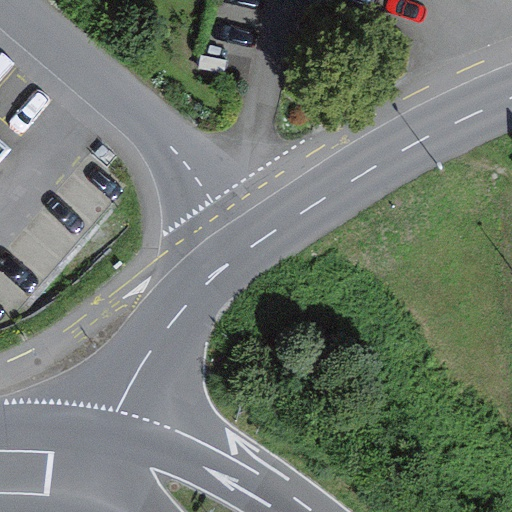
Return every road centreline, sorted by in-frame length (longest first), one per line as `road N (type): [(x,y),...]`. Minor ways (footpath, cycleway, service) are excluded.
road 1 (residential): [(245,250),(166,130),(10,0)]
road 2 (unclassified): [(245,250),(412,145),(511,98)]
road 3 (unclassified): [(92,473),(174,315),(245,250)]
road 4 (motorway): [(275,511),(157,476),(92,473)]
